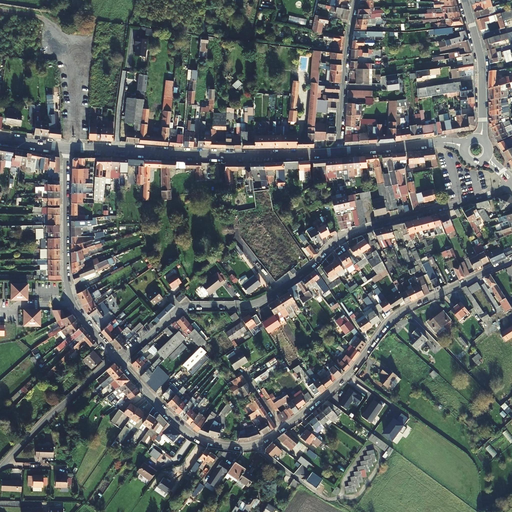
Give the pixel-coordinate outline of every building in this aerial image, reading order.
[(345,0),(330,0),(333,0),(332,0),(335,0),(334,6),(346,9),(347,5),(345,5),(346,0),(345,0)] [(490,0),(489,0),(472,6),(474,13),(491,7),(492,7),(490,0)] [(319,15),(320,8),(327,9),(328,5),(318,3),(315,15),(316,15),(319,15)] [(348,9),(346,9),(334,6),(330,6),(329,11),(334,12),(334,13),(337,13),(336,18),(341,19),(341,18),(345,19),(347,20),(349,10),(348,9)] [(474,13),(476,18),(493,13),(493,12),(491,7),(474,13)] [(511,9),(496,14),(497,20),(500,29),(505,28),(503,21),(511,17),(511,50),(507,52),(506,51),(504,51),(506,59),(507,58),(508,62),(511,60),(511,9)] [(477,20),(481,35),(482,34),(488,32),(487,29),(486,29),(484,23),(489,22),(490,23),(497,20),(496,14),(477,20)] [(318,32),(320,32),(321,27),(322,22),(327,23),(328,16),(319,15),(316,15),(315,15),(312,31),(318,32)] [(459,17),(448,18),(445,18),(445,23),(439,23),(439,19),(436,19),(436,18),(427,19),(427,22),(436,21),(437,23),(433,23),(434,27),(462,24),(460,17),(459,17)] [(458,32),(459,35),(459,36),(449,39),(444,40),(445,45),(467,40),(464,30),(458,32)] [(481,35),(483,40),(484,40),(492,38),(490,32),(488,32),(482,34),(481,35)] [(328,34),(327,39),(334,40),(334,43),(327,42),(327,44),(333,45),(337,46),(338,43),(342,44),(343,44),(344,36),(343,36),(337,35),(328,34)] [(487,51),(492,49),(491,45),(505,40),(503,34),(492,38),(484,40),(483,40),(486,51),(487,51)] [(205,42),(207,42),(207,37),(200,36),(199,50),(198,59),(199,59),(205,60),(206,57),(202,56),(202,51),(204,51),(205,42)] [(134,50),(134,52),(134,56),(134,57),(138,58),(140,58),(144,58),(146,40),(140,39),(140,40),(133,40),(133,46),(135,47),(135,48),(135,50),(134,50)] [(351,49),(359,49),(360,45),(373,45),(374,40),(353,40),(352,40),(351,49)] [(444,40),(439,41),(442,51),(457,47),(457,49),(463,47),(464,51),(470,50),(467,40),(445,45),(444,40)] [(337,46),(333,45),(332,47),(332,50),(342,52),(343,44),(342,44),(338,43),(337,46)] [(495,48),(492,49),(487,51),(486,51),(487,55),(489,60),(489,64),(503,61),(500,52),(497,52),(495,48)] [(351,49),(350,57),(357,57),(357,56),(367,56),(367,52),(381,52),(381,49),(359,49),(351,49)] [(313,50),(310,83),(317,84),(318,81),(318,69),(319,62),(319,55),(320,50),(313,50)] [(331,58),(330,63),(341,65),(342,53),(320,50),(319,55),(325,55),(329,55),(329,58),(331,58)] [(471,63),(472,63),(471,55),(470,55),(461,57),(462,64),(471,63)] [(356,61),(350,60),(349,68),(355,68),(367,69),(367,63),(356,63),(356,61)] [(460,71),(472,69),(473,69),(472,63),(471,63),(462,64),(457,65),(458,71),(460,71)] [(460,74),(460,71),(458,71),(457,65),(450,66),(451,79),(459,78),(459,77),(459,74),(460,74)] [(415,71),(415,81),(419,80),(420,79),(422,80),(423,80),(425,78),(429,78),(429,74),(439,73),(439,67),(415,71)] [(367,69),(355,68),(355,72),(356,73),(356,83),(367,83),(367,69)] [(340,71),(329,70),(328,82),(318,81),(317,84),(318,84),(330,85),(330,82),(339,83),(340,71)] [(196,72),(187,71),(187,79),(188,80),(189,80),(188,90),(194,91),(196,81),(196,72)] [(489,72),(488,89),(489,89),(511,81),(511,76),(509,78),(509,76),(496,81),(496,71),(490,72),(489,72)] [(397,74),(385,75),(386,81),(387,81),(387,85),(386,85),(387,90),(399,89),(398,83),(397,83),(396,79),(397,79),(397,74)] [(146,76),(139,75),(137,90),(140,90),(144,91),(145,84),(146,76)] [(237,78),(231,84),(235,88),(241,82),(237,78)] [(296,110),(295,110),(298,82),(292,81),(290,95),(287,121),(288,121),(290,121),(289,124),(294,125),(296,110)] [(445,93),(453,92),(459,91),(461,91),(459,81),(443,84),(445,93)] [(511,81),(489,89),(488,89),(488,95),(489,95),(501,92),(501,89),(503,88),(507,87),(511,85),(511,81)] [(309,99),(308,117),(307,126),(307,137),(307,139),(296,139),(296,147),(313,147),(313,141),(314,141),(314,138),(314,131),(314,127),(314,124),(315,112),(316,100),(316,99),(317,92),(317,84),(310,83),(309,99)] [(426,96),(431,95),(439,94),(445,93),(443,84),(425,87),(426,96)] [(138,143),(167,146),(167,145),(173,87),(164,86),(162,96),(163,96),(162,102),(160,102),(159,111),(161,111),(163,111),(162,127),(161,133),(156,133),(154,134),(153,137),(145,136),(148,109),(147,109),(147,104),(143,103),(140,130),(140,131),(138,143)] [(213,112),(214,86),(209,86),(209,89),(208,89),(207,99),(209,99),(209,104),(209,109),(206,109),(206,107),(201,106),(200,112),(201,112),(206,112),(213,112)] [(417,97),(423,97),(426,96),(425,87),(416,88),(417,95),(417,97)] [(459,91),(460,96),(463,96),(466,96),(466,99),(460,100),(460,104),(461,104),(466,104),(471,103),(472,103),(473,103),(473,89),(461,91),(459,91)] [(501,92),(489,95),(488,95),(488,101),(489,100),(507,97),(507,91),(503,92),(501,92)] [(60,138),(60,130),(54,129),(53,103),(52,94),(52,92),(45,92),(46,102),(48,136),(48,137),(60,138)] [(317,92),(316,99),(327,100),(327,101),(330,101),(338,102),(338,95),(323,94),(322,97),(320,97),(320,92),(317,92)] [(453,92),(445,93),(446,99),(448,109),(452,109),(451,98),(454,98),(453,92)] [(126,96),(123,129),(140,130),(143,103),(143,100),(143,98),(139,98),(126,96)] [(489,106),(501,103),(501,100),(507,99),(507,97),(489,100),(488,101),(489,106)] [(330,101),(327,101),(317,100),(316,100),(315,112),(327,113),(327,111),(327,107),(329,108),(330,101)] [(396,100),(388,100),(386,135),(381,135),(381,124),(377,124),(376,124),(376,142),(394,141),(394,140),(395,128),(396,116),(396,106),(396,100)] [(43,121),(40,121),(40,135),(40,136),(48,137),(48,136),(46,102),(41,102),(41,112),(39,112),(39,116),(43,116),(43,121)] [(508,107),(507,102),(501,103),(489,106),(489,111),(501,108),(505,108),(508,107)] [(376,124),(377,124),(377,119),(366,119),(367,104),(363,104),(361,104),(360,111),(360,115),(359,121),(359,123),(360,123),(366,124),(376,124)] [(489,111),(489,117),(490,117),(501,114),(501,108),(489,111)] [(461,114),(461,109),(455,110),(456,122),(457,124),(451,125),(452,132),(453,133),(463,131),(463,130),(461,114)] [(432,127),(431,123),(424,124),(424,120),(424,119),(423,110),(419,110),(420,120),(421,124),(423,136),(423,137),(437,135),(437,134),(436,128),(436,126),(432,127)] [(225,147),(225,142),(215,141),(215,129),(225,129),(226,114),(220,113),(213,112),(212,122),(211,126),(210,136),(209,147),(225,148),(225,147)] [(6,113),(5,122),(19,124),(20,114),(6,113)] [(417,131),(416,124),(413,125),(412,120),(412,119),(411,119),(410,113),(408,113),(408,116),(409,122),(411,138),(411,139),(416,138),(416,137),(415,132),(417,131)] [(451,125),(451,123),(450,119),(444,121),(444,126),(436,128),(437,134),(437,135),(453,133),(452,132),(451,125)] [(490,121),(489,122),(489,125),(491,129),(491,128),(502,123),(501,121),(501,119),(490,121)] [(196,147),(203,147),(203,146),(204,126),(205,122),(202,121),(201,131),(198,131),(197,146),(196,147)] [(107,123),(105,141),(112,141),(113,122),(107,122),(107,123)] [(491,129),(493,133),(504,128),(504,127),(502,123),(491,128),(491,129)] [(326,124),(314,124),(314,127),(314,131),(314,138),(325,139),(326,126),(326,124)] [(366,124),(366,125),(373,126),(373,132),(368,133),(368,142),(368,143),(376,142),(376,124),(366,124)] [(493,133),(495,138),(495,137),(506,132),(510,131),(511,129),(511,127),(511,125),(508,126),(504,128),(493,133)] [(203,147),(209,147),(210,136),(211,126),(204,126),(203,146),(203,147)] [(335,127),(326,126),(325,139),(334,140),(335,127)] [(345,126),(345,130),(346,130),(346,135),(344,135),(344,145),(349,144),(349,138),(354,138),(354,134),(353,134),(350,134),(351,127),(351,126),(345,126)] [(138,143),(140,131),(134,130),(133,134),(126,133),(125,142),(138,143)] [(254,135),(253,132),(250,132),(249,142),(247,142),(242,142),(242,148),(254,148),(254,147),(254,135)] [(368,132),(366,132),(359,132),(358,134),(358,143),(358,144),(368,143),(368,142),(368,133),(368,132)] [(495,137),(495,138),(497,142),(508,137),(506,132),(495,137)] [(349,144),(358,144),(358,143),(358,134),(354,134),(354,138),(349,138),(349,144)] [(286,147),(296,147),(296,139),(296,137),(296,135),(295,135),(287,135),(286,147)] [(234,147),(234,142),(233,142),(233,137),(231,137),(225,137),(225,142),(225,147),(225,148),(233,148),(234,147)] [(511,137),(498,144),(503,153),(504,153),(511,148),(511,137)] [(0,166),(2,166),(3,157),(8,158),(9,156),(12,156),(13,150),(13,149),(0,147),(0,166)] [(503,153),(508,162),(509,162),(511,160),(511,148),(504,153),(503,153)] [(20,162),(21,151),(17,150),(13,149),(13,150),(12,156),(10,171),(19,172),(19,166),(16,165),(16,161),(20,162)] [(421,152),(423,161),(435,160),(433,150),(421,151),(421,152)] [(421,151),(416,152),(419,164),(419,166),(425,165),(423,161),(421,152),(421,151)] [(35,166),(35,163),(37,154),(37,153),(32,153),(27,152),(26,157),(25,166),(31,166),(31,171),(34,171),(34,169),(35,166)] [(411,153),(411,152),(406,153),(408,164),(410,172),(411,172),(414,171),(414,170),(414,169),(412,170),(411,165),(413,164),(411,153)] [(45,156),(45,155),(37,153),(37,154),(35,163),(39,164),(38,166),(35,166),(34,169),(42,170),(43,167),(45,156)] [(394,171),(392,161),(391,155),(391,154),(381,155),(381,156),(383,168),(387,167),(388,172),(394,171)] [(365,157),(365,163),(372,162),(377,184),(382,183),(383,183),(381,175),(377,156),(377,155),(365,156),(365,157)] [(71,160),(71,169),(72,169),(78,169),(78,165),(83,165),(84,158),(74,158),(71,160)] [(94,189),(94,197),(102,197),(105,177),(101,177),(101,170),(104,170),(104,158),(95,158),(95,159),(95,177),(94,184),(94,189)] [(119,167),(119,165),(119,159),(111,158),(110,170),(119,170),(119,167)] [(143,185),(144,160),(119,159),(119,165),(138,166),(138,175),(136,175),(136,184),(143,185)] [(312,160),(313,171),(314,171),(314,166),(320,166),(321,174),(322,184),(328,183),(325,173),(325,159),(312,160)] [(331,178),(330,159),(325,159),(325,173),(328,183),(329,188),(333,187),(331,178)] [(143,192),(142,200),(148,200),(149,180),(152,180),(152,171),(153,171),(153,170),(157,170),(157,167),(161,168),(161,161),(144,160),(143,185),(143,192)] [(163,190),(170,190),(169,168),(185,169),(185,168),(184,162),(161,161),(161,168),(162,168),(163,190)] [(300,191),(302,189),(302,183),(303,183),(303,172),(310,171),(309,161),(297,162),(298,169),(300,190),(300,191)] [(184,162),(185,168),(195,169),(197,184),(202,183),(203,183),(201,169),(200,163),(200,162),(184,162)] [(283,162),(274,163),(275,169),(276,177),(276,179),(274,180),(275,186),(285,186),(283,169),(283,163),(283,162)] [(224,171),(226,184),(232,183),(230,170),(244,170),(245,179),(244,179),(245,185),(246,191),(227,194),(229,208),(230,212),(255,209),(254,203),(253,189),(251,175),(250,170),(249,164),(244,164),(224,163),(224,164),(224,171)] [(249,164),(250,170),(259,170),(261,188),(264,188),(264,186),(266,185),(267,185),(267,180),(267,179),(265,170),(263,164),(263,163),(249,164)] [(397,186),(402,185),(400,172),(404,172),(404,169),(403,169),(394,171),(397,185),(397,186)] [(385,174),(381,175),(383,183),(382,183),(386,199),(386,201),(389,213),(397,211),(396,207),(392,190),(391,186),(396,185),(397,185),(394,171),(388,172),(389,174),(385,174)] [(412,177),(407,178),(408,191),(408,192),(409,192),(414,191),(415,191),(412,177)] [(319,184),(313,185),(309,188),(313,199),(330,196),(329,189),(329,188),(328,183),(322,184),(319,184)] [(381,200),(386,199),(382,183),(377,184),(381,200)] [(36,191),(41,191),(58,191),(59,191),(59,185),(58,185),(53,184),(46,184),(44,184),(43,187),(34,187),(34,193),(36,193),(36,191)] [(246,191),(245,185),(226,188),(227,192),(227,194),(246,191)] [(263,194),(270,193),(268,186),(267,185),(266,185),(264,186),(264,188),(261,188),(259,188),(260,194),(263,194)] [(406,193),(407,193),(406,191),(405,185),(404,185),(402,185),(397,186),(398,189),(400,194),(406,193)] [(170,190),(163,190),(160,190),(161,199),(170,199),(170,190)] [(415,194),(417,203),(433,199),(431,190),(415,194)] [(419,209),(417,203),(415,194),(415,191),(414,191),(409,192),(408,192),(411,202),(412,210),(419,209)] [(369,192),(366,192),(359,193),(360,200),(370,198),(369,192)] [(352,195),(347,196),(350,211),(352,211),(355,226),(359,225),(354,201),(352,195)] [(347,196),(341,197),(345,214),(346,220),(347,227),(347,228),(350,227),(349,220),(348,220),(347,213),(350,213),(350,211),(347,196)] [(511,200),(510,197),(509,196),(507,196),(497,198),(500,209),(508,207),(509,210),(506,211),(508,215),(511,213),(511,200)] [(336,198),(339,210),(340,210),(343,221),(346,220),(345,214),(341,197),(336,198)] [(58,198),(42,198),(42,202),(47,202),(47,208),(58,208),(59,208),(59,198),(58,198)] [(334,210),(336,216),(337,215),(339,222),(337,222),(340,229),(340,230),(344,229),(344,228),(339,211),(339,210),(336,198),(331,199),(331,202),(334,210)] [(359,225),(365,224),(360,200),(354,201),(359,225)] [(389,213),(386,201),(372,204),(375,216),(389,213)] [(485,222),(490,220),(483,209),(490,207),(487,201),(472,205),(472,206),(473,207),(479,216),(483,222),(485,222)] [(328,212),(334,210),(331,202),(325,204),(328,212)] [(404,212),(403,206),(396,207),(397,211),(397,214),(404,212)] [(463,213),(476,237),(481,235),(476,226),(480,224),(478,220),(476,221),(474,218),(479,216),(473,207),(463,213)] [(511,213),(508,215),(497,218),(498,222),(506,219),(507,221),(511,219),(511,213)] [(58,215),(47,214),(47,219),(45,219),(44,222),(35,223),(35,225),(58,225),(59,225),(59,215),(58,215)] [(453,230),(446,214),(439,217),(446,233),(453,230)] [(429,217),(437,234),(440,233),(437,226),(441,225),(436,215),(429,216),(429,217)] [(331,237),(336,233),(334,228),(332,228),(326,216),(322,218),(324,223),(330,234),(331,237)] [(423,219),(428,229),(431,236),(437,234),(429,217),(429,216),(425,217),(423,218),(423,219)] [(416,220),(421,231),(424,238),(427,237),(424,230),(428,229),(423,219),(423,218),(416,220)] [(511,219),(507,221),(499,224),(501,231),(511,226),(511,219)] [(416,220),(410,221),(410,222),(416,236),(418,239),(420,239),(417,232),(421,231),(416,220)] [(403,224),(410,237),(411,240),(413,244),(415,243),(413,238),(416,236),(410,222),(410,221),(403,223),(403,224)] [(330,234),(324,223),(315,227),(321,239),(330,234)] [(404,240),(410,237),(403,224),(403,223),(400,224),(398,224),(403,237),(404,240)] [(82,235),(87,233),(87,231),(82,231),(82,226),(71,226),(70,226),(70,236),(71,236),(78,236),(77,235),(82,235)] [(321,239),(315,227),(315,228),(307,232),(311,241),(314,239),(316,243),(322,240),(321,239)] [(384,229),(388,238),(390,238),(393,244),(396,244),(389,227),(383,228),(384,229)] [(384,229),(383,228),(378,229),(378,230),(383,239),(385,239),(388,245),(391,245),(388,238),(384,229)] [(386,246),(384,242),(381,243),(380,240),(383,239),(378,230),(378,229),(373,231),(373,232),(373,233),(381,247),(386,246)] [(319,252),(318,250),(317,250),(317,249),(314,251),(303,236),(296,241),(310,260),(319,252)] [(59,237),(47,238),(47,248),(59,248),(59,237)] [(355,245),(361,253),(369,247),(364,239),(355,245)] [(71,243),(71,252),(83,248),(82,242),(76,244),(71,243)] [(236,244),(233,246),(241,256),(244,254),(236,245),(236,244)] [(71,262),(83,258),(82,254),(87,253),(87,251),(95,249),(94,245),(89,247),(83,248),(71,252),(71,263),(71,262)] [(361,253),(355,245),(349,249),(354,256),(358,254),(361,259),(358,262),(356,259),(354,261),(358,267),(367,261),(365,258),(361,253)] [(455,257),(451,248),(444,251),(441,253),(443,257),(447,255),(449,260),(455,257)] [(506,258),(505,258),(502,252),(499,248),(485,254),(491,264),(492,264),(506,258)] [(343,266),(346,269),(349,267),(352,271),(358,267),(354,261),(347,251),(338,258),(338,259),(343,266)] [(365,258),(367,261),(375,274),(376,275),(385,269),(376,251),(365,258)] [(476,255),(476,256),(480,265),(487,261),(483,252),(476,255)] [(71,262),(71,263),(71,264),(71,268),(84,263),(83,262),(90,260),(88,256),(83,258),(71,262)] [(434,290),(439,288),(430,268),(436,265),(431,256),(421,261),(421,262),(434,290)] [(480,265),(476,256),(468,260),(472,269),(480,265)] [(71,268),(71,274),(89,266),(91,265),(94,264),(96,263),(94,259),(92,260),(89,261),(84,263),(71,268)] [(329,265),(335,273),(342,268),(341,267),(343,266),(338,259),(329,265)] [(434,290),(421,262),(419,263),(420,266),(417,268),(416,266),(407,270),(408,271),(409,274),(412,273),(418,270),(421,276),(415,279),(418,285),(422,294),(423,295),(434,290)] [(78,277),(93,271),(91,265),(89,266),(71,274),(73,283),(80,281),(78,277)] [(119,265),(107,270),(109,276),(100,280),(102,285),(120,278),(117,271),(121,269),(119,265)] [(337,276),(335,273),(329,265),(322,269),(330,280),(337,276)] [(330,283),(318,266),(316,269),(327,285),(330,283)] [(460,269),(458,266),(453,268),(455,273),(458,280),(464,277),(463,277),(460,269)] [(460,269),(463,277),(468,275),(465,267),(460,269)] [(511,279),(507,268),(501,270),(508,284),(511,281),(511,279)] [(388,273),(385,269),(376,275),(371,278),(374,283),(388,273)] [(317,284),(321,289),(324,287),(317,279),(319,277),(314,270),(309,274),(310,275),(317,284)] [(95,275),(93,271),(78,277),(80,281),(95,275)] [(201,285),(203,287),(207,293),(209,295),(225,282),(217,273),(201,285)] [(175,274),(165,279),(171,289),(176,286),(176,285),(180,283),(175,274)] [(307,276),(306,277),(306,278),(311,284),(312,287),(317,284),(310,275),(309,274),(307,276)] [(491,275),(482,279),(491,293),(493,292),(511,322),(511,325),(500,333),(506,341),(511,337),(511,308),(510,306),(503,295),(491,276),(491,275)] [(260,284),(254,276),(242,285),(248,293),(260,284)] [(306,278),(306,277),(301,280),(302,281),(306,288),(311,284),(306,278)] [(341,282),(339,279),(328,286),(330,289),(341,282)] [(408,280),(411,288),(416,297),(416,298),(423,295),(422,294),(418,285),(414,287),(410,279),(408,280)] [(301,280),(296,284),(304,296),(300,299),(303,303),(305,302),(312,296),(306,288),(302,281),(301,280)] [(410,301),(405,292),(402,293),(397,283),(395,280),(392,282),(395,288),(397,291),(402,300),(404,304),(410,301)] [(400,283),(405,292),(410,301),(416,298),(416,297),(411,288),(408,289),(404,282),(400,283)] [(27,284),(11,283),(10,299),(27,299),(27,284)] [(356,284),(347,290),(349,293),(358,287),(357,287),(356,284)] [(287,292),(294,301),(298,298),(293,291),(296,289),(294,285),(287,291),(287,292)] [(466,286),(461,288),(483,321),(489,317),(485,311),(483,313),(466,286)] [(373,290),(381,302),(378,303),(384,312),(391,307),(385,299),(377,287),(373,290)] [(80,299),(97,290),(96,288),(88,292),(86,288),(85,289),(77,293),(76,293),(79,299),(80,299)] [(155,289),(146,297),(153,305),(157,301),(157,302),(162,298),(155,289)] [(83,305),(92,300),(90,297),(98,292),(97,290),(80,299),(79,299),(82,305),(83,305)] [(397,291),(392,294),(385,299),(391,307),(402,300),(397,291)] [(175,299),(179,303),(186,297),(182,292),(175,299)] [(294,301),(287,292),(282,295),(283,296),(288,305),(291,302),(296,309),(298,308),(294,301)] [(337,303),(329,292),(327,293),(333,301),(328,305),(330,308),(330,307),(336,303),(337,303)] [(367,297),(372,304),(377,301),(372,293),(367,297)] [(278,299),(287,314),(289,313),(285,306),(288,305),(283,296),(282,295),(277,298),(278,299)] [(94,323),(99,330),(105,324),(102,321),(105,318),(104,316),(107,313),(105,310),(107,308),(104,305),(111,300),(109,297),(103,301),(86,312),(86,313),(89,317),(96,312),(100,318),(94,323)] [(365,317),(371,326),(379,320),(373,310),(375,309),(372,304),(367,297),(363,299),(368,307),(369,306),(372,311),(364,316),(365,317)] [(86,312),(103,301),(101,298),(94,303),(92,300),(83,305),(82,305),(86,312),(86,313),(86,312)] [(273,302),(278,311),(281,309),(285,315),(287,314),(278,299),(277,298),(272,301),(273,302)] [(267,306),(271,311),(277,321),(278,322),(280,321),(279,318),(282,317),(278,311),(273,302),(272,301),(267,305),(267,306)] [(468,311),(460,301),(450,309),(458,319),(468,311)] [(156,317),(159,321),(164,316),(174,306),(170,303),(156,317)] [(267,305),(262,308),(266,314),(271,311),(267,306),(267,305)] [(23,309),(23,325),(39,325),(39,310),(23,309)] [(450,319),(442,310),(433,317),(432,316),(425,321),(434,332),(436,331),(443,326),(450,319)] [(69,314),(56,321),(60,327),(50,334),(51,336),(60,330),(64,327),(75,319),(71,314),(69,314)] [(241,319),(247,327),(249,325),(252,329),(257,326),(248,315),(241,319)] [(183,316),(181,317),(177,321),(185,332),(184,333),(180,329),(180,328),(175,322),(171,324),(177,331),(184,338),(187,335),(193,329),(183,316)] [(341,323),(335,328),(332,331),(341,338),(342,337),(353,328),(354,328),(345,316),(341,319),(340,317),(338,319),(341,323)] [(354,324),(360,333),(371,326),(365,317),(354,324)] [(64,327),(60,330),(67,337),(70,334),(80,326),(75,320),(75,319),(64,327)] [(109,332),(113,328),(111,325),(115,321),(114,319),(101,331),(100,331),(105,336),(109,332)] [(126,327),(130,324),(127,321),(121,327),(121,328),(120,329),(119,328),(115,331),(114,330),(110,333),(106,337),(110,342),(110,341),(126,327)] [(245,330),(240,323),(225,333),(230,340),(245,330)] [(132,329),(136,333),(141,327),(138,324),(132,329)] [(80,326),(70,334),(74,339),(84,330),(80,326)] [(114,345),(124,336),(122,333),(123,332),(124,333),(128,329),(126,327),(110,341),(110,342),(114,346),(114,345)] [(173,335),(174,334),(167,327),(166,327),(163,330),(170,338),(173,335)] [(193,329),(187,335),(200,348),(200,347),(201,346),(205,342),(204,341),(196,331),(193,329)] [(199,329),(196,331),(204,341),(205,342),(208,340),(199,329)] [(415,349),(426,339),(416,329),(412,333),(415,337),(409,343),(415,349)] [(84,330),(74,339),(76,341),(65,351),(67,353),(87,333),(84,330)] [(181,342),(184,338),(177,331),(174,334),(181,342)] [(253,335),(253,336),(257,341),(261,338),(257,332),(253,335)] [(67,353),(44,376),(46,379),(67,358),(67,357),(75,350),(76,351),(85,342),(93,350),(97,346),(98,346),(87,333),(67,353)] [(117,351),(134,335),(133,333),(127,339),(124,336),(114,345),(114,346),(117,351)] [(166,357),(181,342),(174,334),(173,335),(170,338),(157,351),(164,359),(166,357)] [(342,337),(341,338),(340,339),(345,346),(348,343),(343,338),(342,337)] [(350,345),(351,346),(358,351),(364,343),(356,337),(350,345)] [(186,345),(182,341),(168,356),(172,361),(186,345)] [(332,350),(330,352),(334,355),(335,354),(337,355),(338,353),(344,357),(342,360),(348,366),(349,366),(351,364),(353,361),(352,361),(348,357),(345,354),(341,351),(341,352),(333,344),(330,348),(332,350)] [(146,345),(137,353),(139,355),(138,356),(139,357),(133,362),(131,364),(136,370),(144,363),(143,362),(145,360),(140,355),(148,347),(146,345)] [(357,355),(359,352),(358,351),(351,346),(345,354),(348,357),(352,361),(353,361),(357,355)] [(184,363),(182,365),(186,370),(186,369),(189,372),(194,366),(193,365),(205,352),(200,347),(200,348),(184,363)] [(477,352),(474,348),(468,353),(471,357),(477,352)] [(100,359),(92,351),(83,360),(91,368),(100,359)] [(247,362),(241,352),(228,359),(234,369),(247,362)] [(297,352),(292,356),(296,361),(297,360),(311,377),(312,376),(313,378),(310,380),(319,392),(320,393),(325,388),(324,387),(314,375),(297,352)] [(131,359),(133,362),(139,357),(138,356),(137,355),(136,354),(131,359)] [(171,362),(166,357),(164,359),(154,368),(155,369),(152,373),(149,376),(150,377),(145,382),(146,383),(155,392),(182,365),(184,363),(180,359),(174,364),(172,363),(166,369),(165,368),(171,362)] [(335,362),(344,371),(345,370),(349,366),(348,366),(342,360),(341,359),(339,357),(335,362)] [(152,364),(148,360),(138,370),(142,374),(140,376),(145,382),(150,377),(149,376),(152,373),(149,371),(160,360),(158,358),(152,364)] [(325,366),(331,373),(334,378),(335,379),(338,376),(343,372),(342,371),(332,361),(325,366)] [(113,364),(106,370),(108,373),(98,382),(100,384),(118,369),(113,364)] [(247,369),(250,373),(256,369),(253,365),(250,366),(247,368),(247,369)] [(296,374),(302,369),(298,365),(292,369),(294,372),(292,374),(298,381),(303,378),(300,375),(298,377),(296,374)] [(385,368),(380,373),(384,376),(379,381),(387,388),(391,384),(395,387),(401,381),(389,370),(388,371),(385,368)] [(121,374),(122,373),(118,369),(100,384),(101,386),(112,377),(113,379),(114,380),(121,374)] [(334,378),(331,373),(325,378),(319,371),(314,375),(324,387),(335,379),(334,378)] [(262,380),(269,376),(266,372),(259,376),(262,380)] [(112,392),(116,389),(128,381),(128,380),(122,373),(121,374),(114,380),(113,379),(111,381),(115,385),(110,389),(112,392)] [(240,387),(241,386),(246,383),(245,382),(241,375),(235,378),(233,380),(238,388),(240,387)] [(131,384),(132,384),(128,380),(128,381),(116,389),(119,393),(120,392),(131,384)] [(319,392),(310,380),(305,384),(315,396),(320,393),(319,392)] [(227,384),(229,388),(232,391),(232,392),(234,391),(233,389),(235,388),(230,382),(227,384)] [(251,390),(246,383),(241,386),(246,394),(251,390)] [(131,384),(120,392),(121,394),(117,398),(115,396),(109,400),(112,405),(116,402),(118,400),(123,396),(134,388),(135,388),(132,384),(131,384)] [(134,388),(123,396),(125,399),(122,401),(119,403),(120,405),(138,393),(139,392),(135,388),(134,388)] [(168,402),(175,394),(168,388),(162,394),(166,399),(165,400),(168,402)] [(358,404),(362,398),(349,389),(338,404),(345,409),(352,400),(358,404)] [(251,402),(256,398),(251,390),(246,394),(251,402)] [(167,404),(170,407),(171,406),(179,398),(184,392),(182,391),(177,396),(175,394),(168,402),(167,403),(167,404)] [(274,403),(286,394),(285,392),(277,397),(277,396),(271,400),(274,403)] [(301,398),(297,392),(292,396),(294,398),(291,400),(297,409),(304,403),(301,398)] [(182,401),(187,395),(186,394),(181,400),(179,398),(171,406),(170,407),(174,410),(182,401)] [(286,394),(274,403),(274,404),(276,406),(285,401),(289,407),(285,409),(290,416),(298,410),(297,409),(291,400),(286,394)] [(174,410),(178,414),(189,401),(191,399),(189,397),(184,403),(182,401),(174,410)] [(202,407),(204,405),(207,401),(204,398),(198,405),(186,420),(185,421),(189,425),(189,424),(197,415),(194,413),(198,408),(200,410),(202,407)] [(256,409),(261,406),(256,398),(251,402),(256,409)] [(274,403),(271,400),(270,398),(269,398),(267,400),(266,401),(267,402),(271,406),(274,404),(274,403)] [(361,416),(370,423),(382,406),(373,400),(361,416)] [(178,414),(181,418),(182,417),(189,408),(193,404),(189,401),(178,414)] [(130,417),(137,408),(129,402),(123,411),(130,417)] [(225,416),(231,408),(227,402),(227,403),(220,412),(225,416)] [(322,411),(328,419),(331,421),(342,411),(331,403),(322,411)] [(186,420),(198,405),(196,404),(191,410),(189,408),(182,417),(181,418),(185,421),(186,420)] [(261,406),(256,409),(257,410),(259,414),(261,416),(261,417),(266,413),(261,406)] [(109,420),(113,423),(122,411),(118,408),(109,420)] [(137,428),(139,426),(147,415),(137,408),(130,417),(127,421),(137,428)] [(255,410),(247,415),(250,420),(259,414),(257,410),(256,409),(255,410)] [(290,416),(285,409),(280,412),(276,415),(277,416),(278,417),(282,422),(290,416)] [(189,425),(192,428),(193,427),(203,415),(204,413),(200,410),(197,415),(189,424),(189,425)] [(206,435),(209,429),(206,427),(216,414),(212,411),(210,414),(206,418),(197,431),(197,432),(205,435),(206,435)] [(321,425),(328,419),(322,411),(315,417),(321,425)] [(147,426),(149,428),(155,419),(148,413),(147,415),(139,426),(143,429),(146,426),(147,426)] [(263,420),(267,424),(271,421),(266,413),(261,417),(263,420)] [(390,426),(384,435),(393,441),(399,431),(403,434),(407,428),(404,426),(409,419),(401,413),(396,420),(394,419),(389,426),(390,426)] [(155,419),(149,428),(145,433),(151,436),(157,427),(161,430),(166,423),(158,414),(155,419)] [(192,428),(197,432),(197,431),(206,418),(203,415),(193,427),(192,428)] [(307,429),(316,437),(319,435),(317,433),(323,427),(321,425),(315,417),(304,427),(307,429)] [(217,423),(214,420),(211,424),(209,429),(206,435),(216,438),(221,427),(216,425),(217,423)] [(262,435),(270,430),(270,429),(267,424),(263,420),(254,426),(260,435),(260,436),(261,436),(262,435)] [(274,428),(275,427),(271,421),(267,424),(270,429),(270,430),(274,428)] [(162,433),(170,440),(172,442),(180,434),(166,423),(161,430),(158,434),(159,436),(160,436),(162,433)] [(121,429),(115,437),(119,440),(128,428),(124,425),(121,429)] [(248,440),(259,436),(252,425),(249,427),(248,426),(244,427),(244,430),(240,431),(239,433),(237,440),(237,441),(248,440)] [(316,437),(307,429),(300,437),(310,445),(312,443),(314,444),(318,439),(316,437)] [(285,431),(276,438),(288,448),(292,444),(294,446),(298,441),(286,432),(285,431)] [(167,443),(170,440),(162,433),(160,436),(167,443)] [(133,434),(131,438),(138,443),(140,440),(133,434)] [(382,457),(386,460),(392,450),(393,449),(390,447),(386,444),(383,442),(379,439),(375,436),(372,434),(368,440),(371,442),(375,445),(378,447),(382,450),(385,453),(382,457)] [(265,451),(271,456),(275,453),(277,455),(281,451),(272,442),(265,449),(265,451)] [(35,445),(35,456),(52,456),(52,446),(35,445)] [(153,448),(149,453),(158,460),(162,454),(153,448)] [(205,450),(196,461),(201,464),(210,452),(206,449),(205,450)] [(317,456),(309,450),(306,453),(314,459),(317,456)] [(210,452),(201,464),(199,467),(202,469),(207,462),(208,462),(210,460),(212,462),(212,461),(215,463),(222,453),(223,452),(219,451),(216,456),(210,452)] [(300,457),(297,461),(299,463),(301,464),(307,469),(311,464),(300,457)] [(201,464),(196,461),(191,470),(195,473),(199,467),(201,464)] [(226,472),(230,467),(220,461),(206,482),(212,486),(222,472),(225,474),(226,472)] [(143,462),(137,471),(149,480),(156,470),(153,468),(152,469),(143,462)] [(237,478),(243,468),(233,462),(230,467),(226,472),(236,479),(237,478)] [(248,486),(254,476),(243,468),(237,478),(248,486)] [(322,479),(311,471),(311,472),(308,477),(305,480),(316,488),(322,479)] [(56,475),(56,486),(67,486),(67,473),(63,473),(63,475),(56,475)] [(43,486),(43,475),(33,475),(33,476),(28,476),(28,486),(33,486),(43,486)] [(89,477),(82,487),(86,490),(93,479),(89,477)] [(174,485),(164,478),(158,486),(168,494),(174,485)] [(289,485),(295,489),(298,484),(299,483),(293,479),(291,481),(289,485)] [(2,491),(22,491),(22,481),(2,481),(2,491)] [(340,489),(336,486),(331,493),(335,495),(340,489)] [(259,500),(251,494),(245,504),(241,510),(243,511),(242,511),(246,511),(247,511),(251,506),(253,507),(255,504),(259,500)] [(241,510),(245,504),(238,499),(230,511),(231,511),(235,511),(238,508),(241,510)] [(270,511),(274,508),(267,503),(261,511),(270,511)]
